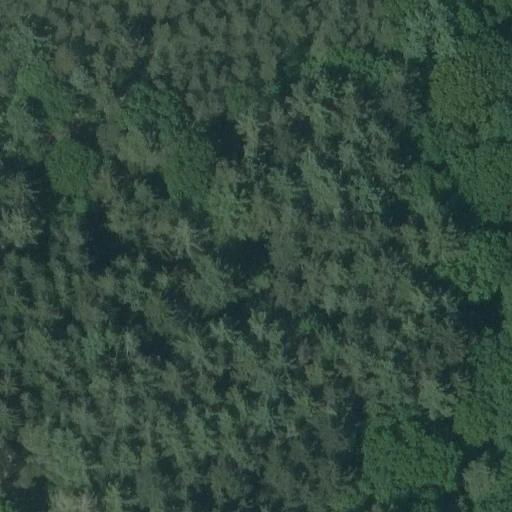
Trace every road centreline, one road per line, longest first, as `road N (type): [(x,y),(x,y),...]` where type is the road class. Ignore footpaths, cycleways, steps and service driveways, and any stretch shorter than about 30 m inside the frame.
road 1 (track): [(183,144),(223,246),(438,511)]
road 2 (track): [(488,51),(183,144)]
